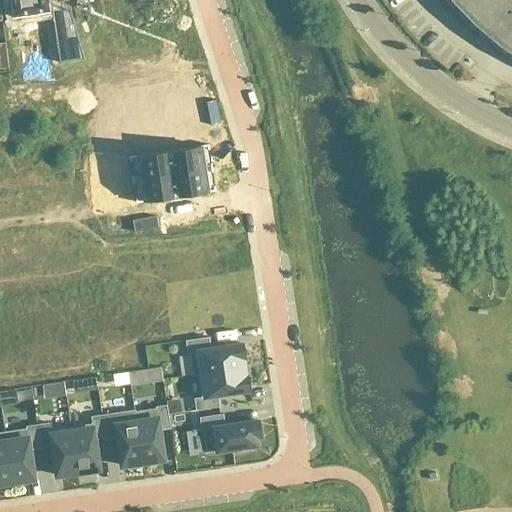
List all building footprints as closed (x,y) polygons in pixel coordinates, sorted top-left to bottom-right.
[(9,0),(12,18),(12,19),(13,19),(13,18),(25,17),(35,16),(35,15),(47,13),(47,14),(48,14),(48,12),(47,9),(50,9),(53,9),(55,22),(71,20),(64,0),(9,0)] [(511,0),(467,0),(469,2),(465,6),(464,7),(479,22),(484,16),(492,24),(488,28),(487,29),(503,43),(508,36),(511,39),(511,0)] [(78,43),(56,46),(59,65),(83,62),(78,43)] [(107,152),(102,114),(80,117),(86,155),(107,152)] [(65,158),(86,155),(80,117),(59,120),(65,158)] [(18,127),(23,164),(45,161),(39,123),(18,127)] [(23,164),(18,127),(0,129),(0,153),(2,167),(23,164)] [(207,146),(168,152),(171,176),(211,170),(207,146)] [(168,152),(128,158),(132,181),(171,176),(168,152)] [(211,170),(171,176),(175,199),(178,198),(214,193),(211,170)] [(171,176),(132,181),(135,205),(171,199),(175,199),(171,176)] [(123,324),(118,287),(96,290),(102,328),(123,324)] [(81,331),(102,328),(96,290),(75,293),(81,331)] [(34,299),(40,337),(61,334),(55,296),(34,299)] [(40,337),(34,299),(13,303),(18,340),(40,337)] [(192,378),(242,370),(241,361),(244,360),(242,346),(210,351),(208,339),(184,343),(186,355),(188,355),(192,378)] [(217,397),(249,392),(247,378),(243,379),(242,370),(192,378),(197,378),(200,399),(193,401),(195,413),(219,409),(217,397)] [(169,431),(165,407),(154,409),(154,410),(134,414),(134,412),(133,412),(141,464),(147,463),(148,467),(162,465),(161,461),(163,461),(158,432),(169,431)] [(115,439),(119,468),(141,464),(133,412),(100,417),(104,441),(115,439)] [(251,448),(256,448),(255,440),(259,439),(257,423),(224,428),(222,416),(198,419),(200,432),(202,431),(205,455),(239,450),(240,454),(252,452),(251,448)] [(76,474),(98,471),(93,442),(104,441),(100,417),(90,418),(91,426),(69,429),(76,474)] [(47,425),(36,426),(39,450),(50,449),(55,477),(76,474),(69,429),(48,432),(47,425)] [(28,452),(39,450),(36,426),(25,428),(25,431),(4,434),(11,484),(33,480),(28,452)] [(0,485),(11,484),(4,434),(0,434),(0,485)]
